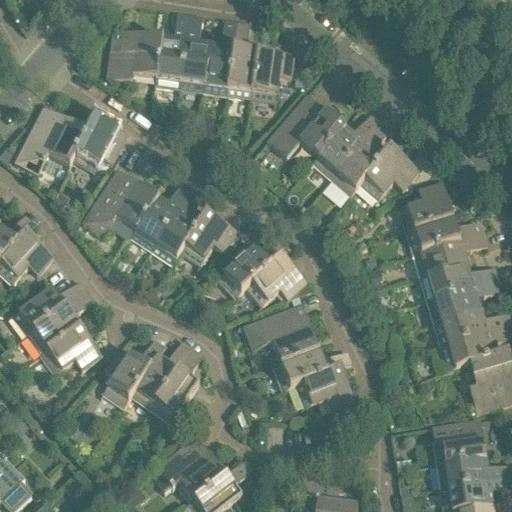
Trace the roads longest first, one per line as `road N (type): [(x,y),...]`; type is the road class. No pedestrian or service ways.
road 1 (residential): [(378,464),(382,437),(356,358),(302,244),(237,213),(122,119),(39,71)]
road 2 (residential): [(378,464),(267,461),(230,446),(221,430),(230,401),(206,345),(131,315)]
road 3 (residential): [(309,24),(511,200)]
road 4 (residential): [(131,315),(0,182)]
road 5 (residential): [(309,24),(128,0)]
